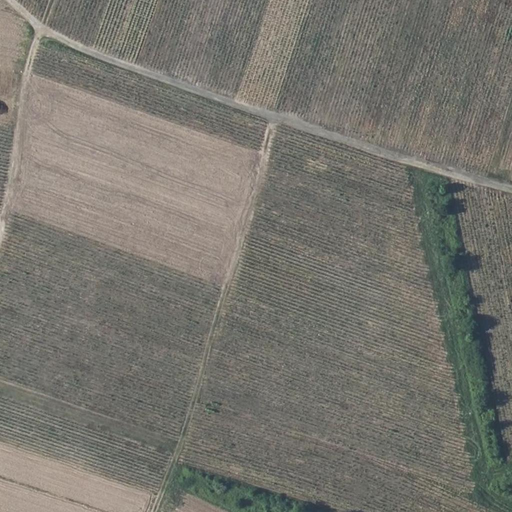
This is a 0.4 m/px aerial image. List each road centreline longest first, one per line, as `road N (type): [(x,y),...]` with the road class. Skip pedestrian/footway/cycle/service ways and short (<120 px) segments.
road 1 (track): [(511,187),(155,75),(39,30),(5,0)]
road 2 (track): [(157,511),(273,116)]
road 3 (track): [(0,237),(39,30)]
